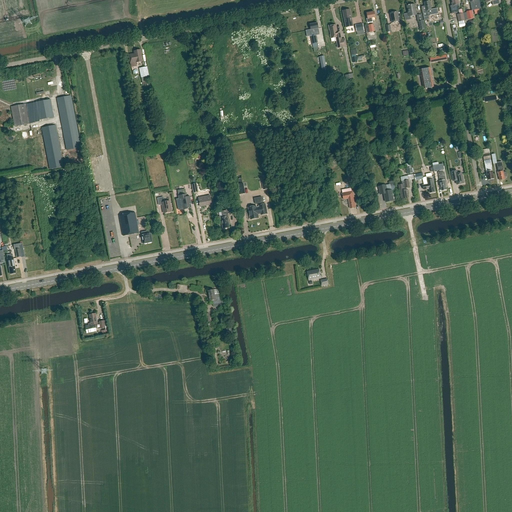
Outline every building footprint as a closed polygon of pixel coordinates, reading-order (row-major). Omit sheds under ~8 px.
[(458,1),(457,0),(451,0),(452,6),(451,6),(452,14),(459,12),(457,5),(459,5),(459,4),(459,3),(459,2),(458,1)] [(478,0),(476,1),(475,0),(469,0),(470,2),(471,7),(474,6),(474,10),(481,9),(480,5),(479,0),(478,0)] [(437,9),(431,10),(431,6),(430,6),(429,2),(424,3),(425,7),(426,16),(430,16),(430,14),(431,13),(432,15),(438,14),(437,9)] [(405,21),(411,20),(410,16),(417,15),(415,5),(407,6),(408,13),(404,14),(405,21)] [(346,28),(353,26),(350,10),(343,11),(346,28)] [(367,23),(373,22),(372,18),(375,18),(374,12),(367,14),(368,19),(366,19),(367,23)] [(398,16),(397,12),(390,13),(392,23),(399,22),(399,21),(402,20),(401,15),(398,16)] [(314,36),(313,32),(316,32),(316,29),(318,29),(317,23),(310,25),(311,30),(306,31),(307,37),(311,36),(312,44),(317,43),(316,35),(314,36)] [(337,31),(336,25),(333,26),(333,25),(329,26),(329,30),(330,30),(331,35),(330,35),(331,39),(335,38),(335,41),(337,41),(338,48),(347,46),(345,39),(342,40),(340,31),(337,31)] [(131,67),(137,66),(136,63),(143,62),(141,50),(134,51),(134,54),(129,55),(131,67)] [(141,78),(149,76),(147,67),(139,68),(141,78)] [(424,89),(433,88),(430,68),(420,70),(424,89)] [(67,150),(81,148),(71,96),(57,99),(67,150)] [(54,118),(51,100),(36,103),(39,120),(54,118)] [(30,124),(26,105),(11,107),(15,127),(30,124)] [(50,170),(64,167),(56,126),(42,128),(50,170)] [(503,153),(504,160),(511,159),(510,151),(503,153)] [(484,161),(486,172),(487,176),(488,179),(489,179),(489,180),(494,179),(491,167),(492,167),(491,160),(484,161)] [(503,170),(502,167),(497,168),(498,172),(497,172),(498,177),(499,177),(500,180),(501,180),(501,181),(503,180),(505,180),(504,177),(507,176),(506,172),(504,173),(503,170)] [(457,174),(457,171),(451,172),(453,180),(456,179),(457,185),(464,184),(462,173),(457,174)] [(434,188),(432,176),(426,177),(428,184),(423,186),(424,190),(429,189),(430,193),(435,192),(434,188)] [(406,190),(406,188),(410,187),(408,180),(404,181),(404,182),(402,182),(402,185),(398,185),(401,199),(408,198),(407,194),(408,194),(407,190),(406,190)] [(236,195),(245,193),(243,183),(234,185),(236,195)] [(387,191),(386,185),(379,187),(380,195),(384,194),(386,202),(393,201),(391,190),(387,191)] [(356,208),(353,191),(342,193),(344,200),(348,199),(350,209),(356,208)] [(187,198),(186,195),(179,196),(179,199),(176,200),(178,210),(183,210),(191,209),(190,202),(191,202),(190,197),(187,198)] [(164,202),(163,197),(158,199),(159,205),(162,205),(164,214),(172,212),(169,201),(164,202)] [(200,206),(212,204),(210,197),(199,199),(200,206)] [(252,207),(248,208),(249,210),(251,220),(258,218),(258,214),(261,214),(261,215),(267,214),(265,205),(259,206),(259,208),(257,208),(256,206),(252,207)] [(229,227),(228,222),(229,222),(227,211),(219,212),(221,223),(222,223),(222,224),(223,226),(222,226),(223,229),(227,228),(229,227)] [(123,236),(139,233),(135,213),(119,216),(123,236)] [(149,234),(148,231),(142,232),(142,235),(142,236),(144,244),(152,243),(150,234),(149,234)] [(15,250),(17,258),(21,257),(20,254),(24,253),(22,243),(13,245),(14,250),(15,250)] [(309,281),(321,279),(319,270),(307,272),(309,281)] [(217,290),(216,290),(214,290),(208,291),(210,301),(213,301),(214,307),(223,305),(222,301),(221,301),(219,294),(218,292),(218,291),(217,290)] [(86,331),(96,328),(95,325),(97,324),(95,314),(89,315),(91,325),(86,326),(86,331)]
